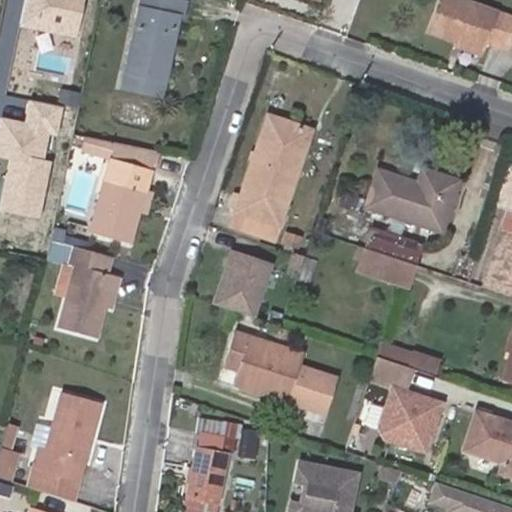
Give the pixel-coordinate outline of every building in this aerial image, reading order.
[(188,1),(180,0),(161,0),(159,11),(140,7),(124,86),(163,95),(179,15),(185,16),(188,1)] [(141,0),(140,7),(159,11),(161,0),(141,0)] [(507,46),(511,32),(511,17),(461,0),(437,0),(427,30),(483,49),(487,38),(507,46)] [(55,18),(24,11),(6,99),(43,107),(59,35),(52,33),(55,18)] [(242,195),(237,210),(280,224),(297,172),(284,168),(298,125),(268,115),(242,195)] [(298,125),(284,168),(297,172),(311,129),(298,125)] [(84,152),(106,154),(107,140),(85,138),(84,152)] [(106,178),(100,201),(91,233),(122,242),(148,150),(116,142),(106,178)] [(508,209),(482,286),(511,295),(511,167),(506,166),(491,204),(508,209)] [(442,230),(458,180),(423,169),(419,183),(378,170),(367,205),(442,230)] [(94,174),(87,197),(100,201),(106,178),(94,174)] [(233,192),(228,207),(237,210),(242,195),(233,192)] [(0,233),(10,236),(17,205),(0,202),(0,233)] [(280,224),(237,210),(232,224),(275,238),(280,224)] [(62,242),(64,234),(65,229),(55,226),(52,239),(62,242)] [(417,264),(424,243),(371,227),(364,247),(410,262),(417,264)] [(285,230),(281,243),(299,249),(303,236),(285,230)] [(89,249),(90,241),(64,234),(62,242),(89,249)] [(89,249),(62,242),(52,239),(48,259),(75,265),(58,327),(96,337),(104,306),(111,308),(120,275),(106,272),(110,256),(89,249)] [(410,262),(364,247),(357,270),(402,285),(410,262)] [(417,264),(410,262),(402,285),(409,288),(417,264)] [(218,304),(259,318),(264,302),(241,294),(239,300),(221,294),(218,304)] [(290,394),(288,401),(326,413),(337,379),(299,367),(303,354),(235,332),(225,365),(239,369),(235,384),(262,392),(264,385),(290,394)] [(511,335),(507,351),(511,352),(502,379),(511,381),(511,335)] [(413,368),(433,375),(439,359),(382,341),(377,356),(413,368)] [(369,378),(406,390),(413,368),(377,356),(369,378)] [(287,404),(288,401),(290,394),(264,385),(262,392),(261,395),(287,404)] [(42,446),(37,468),(82,479),(101,401),(62,391),(49,448),(42,446)] [(511,475),(511,425),(476,413),(464,448),(503,461),(500,472),(511,475)] [(362,457),(371,428),(353,422),(343,451),(362,457)] [(0,448),(10,451),(16,427),(7,424),(6,427),(0,448)] [(200,434),(197,450),(228,455),(230,440),(200,434)] [(19,453),(10,451),(0,448),(0,475),(12,479),(19,453)] [(224,471),(228,455),(197,450),(188,498),(218,504),(221,489),(224,471)] [(291,478),(302,480),(298,502),(296,511),(346,511),(343,511),(352,471),(295,460),(291,478)] [(82,479),(37,468),(32,486),(77,501),(82,479)] [(224,471),(221,489),(234,491),(236,473),(224,471)] [(400,476),(385,507),(397,511),(399,511),(411,479),(400,476)] [(511,511),(511,507),(436,478),(425,507),(437,511),(511,511)] [(284,511),(296,511),(298,502),(287,500),(284,511)]
